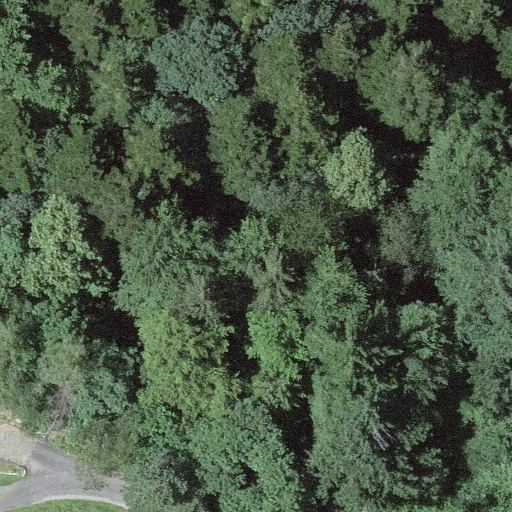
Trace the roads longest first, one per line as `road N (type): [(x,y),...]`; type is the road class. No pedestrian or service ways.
road 1 (track): [(351,511),(256,436),(0,304)]
road 2 (track): [(161,511),(85,485),(0,498)]
